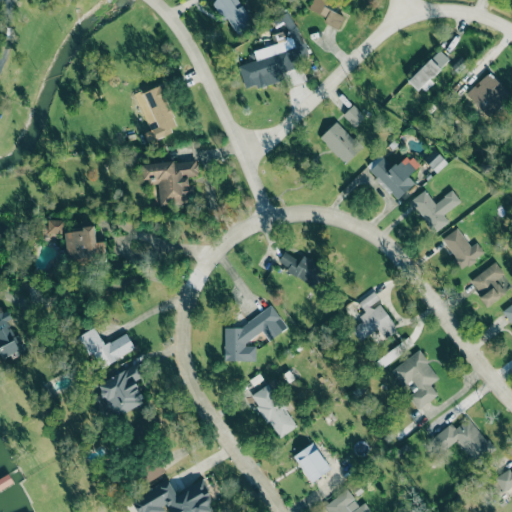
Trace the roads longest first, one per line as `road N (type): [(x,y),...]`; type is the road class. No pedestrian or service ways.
road 1 (residential): [(280,511),(201,406),(182,351),(187,304),(207,259),(268,218)]
road 2 (residential): [(243,154),(412,6),(511,30)]
road 3 (residential): [(268,218),(340,218),(385,244),(511,402)]
road 4 (residential): [(243,154),(183,37),(152,0)]
